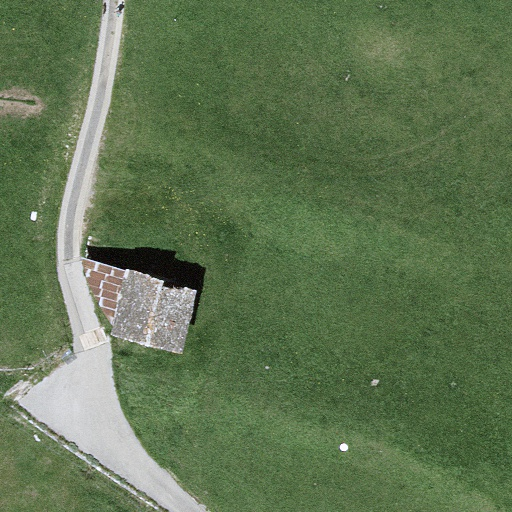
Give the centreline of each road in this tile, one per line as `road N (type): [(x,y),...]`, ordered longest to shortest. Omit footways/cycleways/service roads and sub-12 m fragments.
road 1 (track): [(86,358),(67,226),(99,100),(112,0)]
road 2 (track): [(183,511),(121,454),(86,358)]
